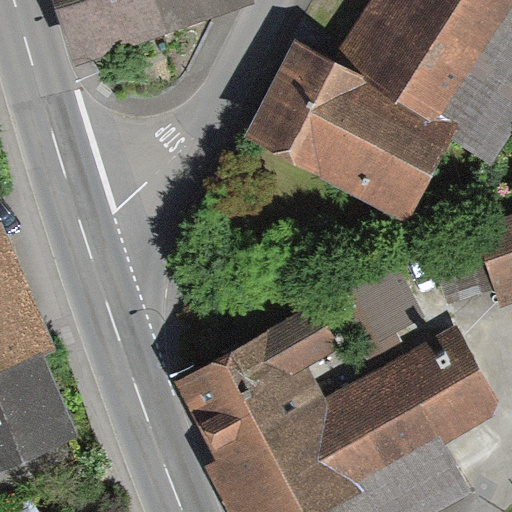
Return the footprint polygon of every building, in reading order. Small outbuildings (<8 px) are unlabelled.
[(158,0),(69,0),(82,39),(163,14),(158,0)] [(158,0),(163,14),(207,0),(158,0)] [(470,103),(452,95),(511,0),(373,0),(344,47),(301,28),(254,135),(423,209),(470,103)] [(511,211),(485,222),(511,293),(511,211)] [(12,236),(0,239),(0,485),(89,454),(12,236)] [(326,291),(182,370),(260,511),(327,511),(511,411),(459,316),(333,386),(317,357),(352,338),(326,291)]
